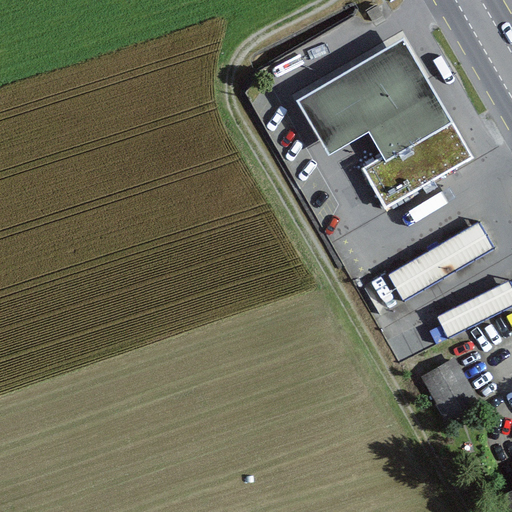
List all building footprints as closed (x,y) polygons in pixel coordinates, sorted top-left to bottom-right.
[(405,39),(299,102),(330,154),(369,132),(384,157),(362,170),(386,210),(475,157),(405,39)] [(479,224),(389,275),(403,300),(494,249),(479,224)] [(511,278),(439,310),(449,332),(511,304),(511,278)] [(447,358),(416,374),(440,420),(471,404),(447,358)] [(511,511),(511,479),(490,492),(501,511),(511,511)]
